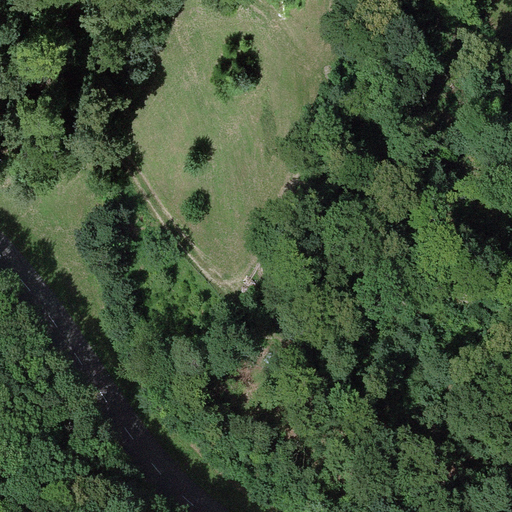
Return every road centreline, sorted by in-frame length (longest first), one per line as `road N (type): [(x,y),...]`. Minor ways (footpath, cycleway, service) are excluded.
road 1 (track): [(0,181),(71,150),(115,160),(271,355),(359,411)]
road 2 (tertiary): [(0,255),(121,426),(196,511)]
